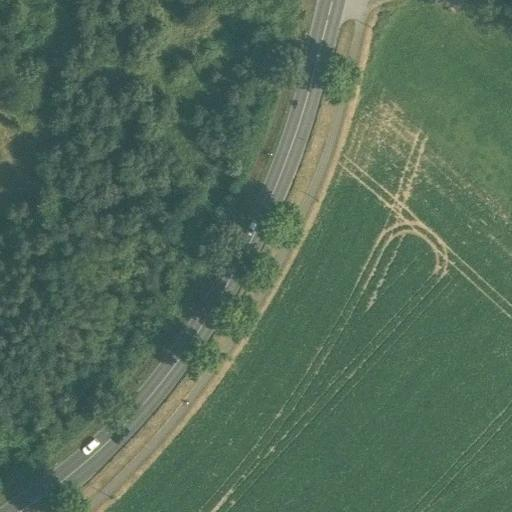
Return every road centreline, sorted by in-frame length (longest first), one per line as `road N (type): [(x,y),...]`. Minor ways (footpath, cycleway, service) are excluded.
road 1 (secondary): [(18,511),(113,436),(201,328),(276,188),(333,0)]
road 2 (track): [(332,2),(426,1),(511,18)]
